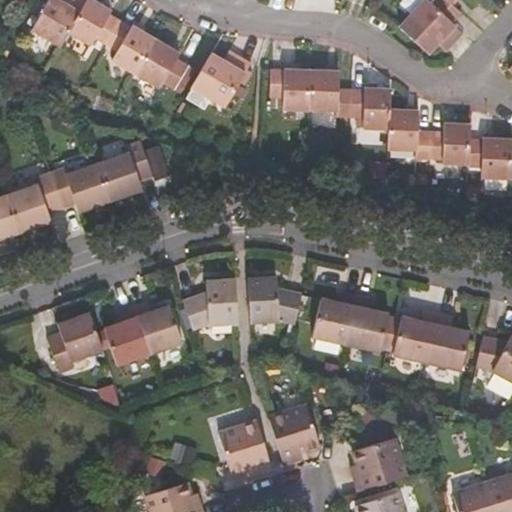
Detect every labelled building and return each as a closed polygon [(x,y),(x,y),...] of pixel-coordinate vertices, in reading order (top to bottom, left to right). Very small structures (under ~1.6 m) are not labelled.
[(77,18),(87,0),(71,0),(70,3),(65,0),(47,0),(32,27),(62,44),(77,18)] [(87,0),(77,18),(101,33),(106,26),(114,32),(129,7),(120,2),(120,0),(87,0)] [(425,0),(401,26),(419,43),(431,54),(438,46),(448,36),(456,43),(465,32),(454,21),(434,2),(431,0),(425,0)] [(436,0),(434,2),(454,21),(462,13),(454,5),(450,1),(450,0),(436,0)] [(121,46),(143,60),(145,57),(164,24),(157,20),(144,12),(141,10),(139,13),(129,7),(114,32),(125,38),(121,46)] [(147,7),(144,12),(157,20),(160,15),(147,7)] [(164,24),(145,57),(170,73),(174,67),(184,73),(199,50),(189,43),(191,41),(187,38),(176,31),(164,24)] [(179,26),(176,31),(187,38),(190,33),(179,26)] [(238,36),(232,44),(243,51),(248,42),(238,36)] [(446,53),(456,43),(448,36),(438,46),(446,53)] [(222,38),(201,73),(236,93),(261,49),(248,42),(243,51),(232,44),(222,38)] [(287,103),(314,104),(315,66),(306,66),(292,65),(275,64),(275,93),(287,93),(287,103)] [(344,112),(356,113),(357,86),(345,85),(346,67),(342,67),(330,66),(315,66),(314,104),(344,105),(344,112)] [(395,105),(396,84),(386,84),(374,83),(368,83),(368,86),(357,86),(356,113),(368,113),(367,125),(395,125),(395,105)] [(43,113),(55,118),(59,109),(47,105),(43,113)] [(424,155),(435,155),(436,127),(425,127),(426,106),(421,106),(410,106),(395,105),(395,125),(394,144),(425,145),(424,155)] [(447,160),(474,161),(475,135),(476,120),(465,120),(453,120),(448,119),(448,128),(436,127),(435,155),(447,156),(447,160)] [(474,161),(475,163),(487,163),(487,173),(511,174),(511,134),(507,134),(494,134),(488,133),(488,136),(475,135),(474,161)] [(99,169),(112,206),(142,195),(139,187),(137,180),(152,174),(142,145),(127,150),(129,158),(99,169)] [(80,216),(112,206),(99,169),(67,180),(64,172),(51,176),(61,205),(75,201),(77,208),(80,216)] [(154,182),(152,174),(137,180),(139,187),(154,182)] [(46,211),(61,205),(51,176),(36,182),(39,189),(7,200),(20,236),(51,226),(49,218),(46,211)] [(0,243),(20,236),(7,200),(0,202),(0,243)] [(61,205),(64,212),(77,208),(75,201),(61,205)] [(49,218),(64,212),(61,205),(46,211),(49,218)] [(278,279),(248,280),(250,324),(279,322),(295,327),(302,297),(278,292),(278,279)] [(208,325),(236,325),(235,281),(204,283),(203,295),(183,302),(192,330),(208,325)] [(305,284),(302,296),(311,297),(313,285),(305,284)] [(346,344),(358,296),(343,292),(342,297),(340,303),(332,301),(320,298),(311,335),(346,344)] [(334,295),(332,301),(340,303),(342,297),(334,295)] [(371,299),(358,296),(346,344),(380,353),(389,315),(375,312),(368,310),(370,304),(371,299)] [(377,305),(370,304),(368,310),(375,312),(377,305)] [(148,306),(134,311),(150,357),(182,346),(170,310),(158,314),(152,315),(149,310),(148,306)] [(150,357),(134,311),(119,316),(120,320),(122,327),(116,328),(104,332),(116,368),(150,357)] [(392,355),(426,364),(437,315),(422,311),(422,316),(420,322),(413,321),(400,318),(392,355)] [(415,314),(413,321),(420,322),(422,316),(415,314)] [(437,315),(426,364),(458,371),(468,334),(454,330),(448,329),(449,323),(451,318),(437,315)] [(72,363),(104,353),(91,316),(59,327),(62,334),(64,342),(50,347),(59,375),(74,371),(72,363)] [(47,339),(50,347),(64,342),(62,334),(47,339)] [(511,384),(511,335),(509,334),(503,345),(483,339),(476,369),(488,371),(511,384)] [(305,407),(268,419),(284,468),(298,464),(296,457),(305,455),(318,450),(305,407)] [(272,472),(257,423),(218,436),(233,478),(246,474),(255,470),(257,477),(272,472)] [(356,492),(404,477),(392,440),(351,453),(355,467),(358,476),(351,479),(356,492)] [(307,461),(305,455),(296,457),(298,464),(307,461)] [(161,476),(166,461),(151,456),(146,470),(161,476)] [(348,470),(351,479),(358,476),(355,467),(348,470)] [(248,480),(257,477),(255,470),(246,474),(248,480)] [(511,511),(511,475),(485,484),(493,511),(511,511)] [(143,497),(148,511),(202,511),(200,504),(193,506),(190,497),(185,484),(143,497)] [(493,511),(485,484),(451,494),(456,511),(493,511)] [(400,511),(395,494),(354,507),(355,511),(400,511)] [(197,495),(190,497),(193,506),(200,504),(197,495)]
